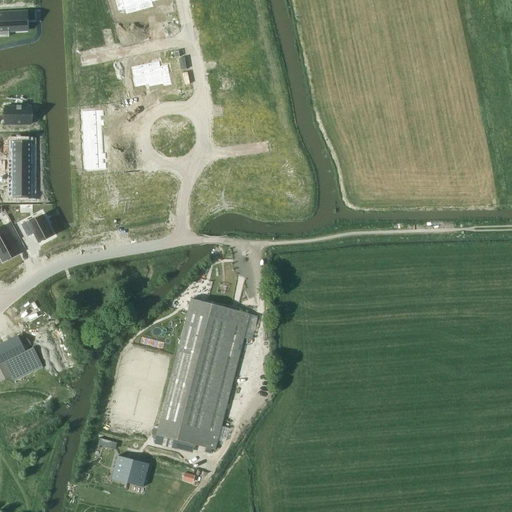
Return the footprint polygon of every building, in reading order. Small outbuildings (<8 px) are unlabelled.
[(115,0),(118,11),(124,9),(126,14),(139,10),(136,0),(115,0)] [(136,0),(139,10),(153,7),(152,2),(158,0),(136,0)] [(110,19),(105,2),(80,9),(85,25),(110,19)] [(0,31),(20,30),(19,12),(0,13),(0,31)] [(262,29),(241,34),(244,48),(265,43),(262,29)] [(267,51),(244,54),(245,66),(269,63),(267,51)] [(159,61),(145,64),(149,84),(150,87),(164,84),(164,86),(171,85),(167,65),(160,66),(159,61)] [(145,64),(131,67),(135,87),(149,84),(145,64)] [(250,71),(244,72),(245,78),(250,77),(252,89),(259,88),(259,90),(268,89),(267,87),(274,86),(272,70),(250,73),(250,71)] [(173,92),(175,100),(183,98),(180,85),(172,87),(173,92)] [(5,107),(5,124),(30,124),(30,107),(5,107)] [(258,108),(240,110),(242,119),(256,117),(256,120),(257,128),(265,127),(266,129),(274,128),(274,126),(282,124),(280,108),(259,111),(258,108)] [(103,110),(82,111),(82,121),(104,120),(104,119),(101,119),(101,116),(104,116),(103,110)] [(104,120),(82,121),(83,131),(102,130),(102,125),(104,125),(104,120)] [(102,130),(83,131),(83,140),(102,140),(102,130)] [(102,140),(83,140),(84,150),(103,149),(102,140)] [(12,142),(12,153),(32,153),(32,142),(12,142)] [(103,149),(84,150),(84,160),(106,159),(105,153),(103,153),(103,149)] [(12,153),(12,164),(32,164),(32,153),(12,153)] [(106,159),(84,160),(85,170),(106,169),(106,163),(104,163),(103,159),(106,159)] [(293,162),(280,167),(290,191),(302,186),(301,183),(308,181),(303,167),(296,170),(293,162)] [(12,164),(12,175),(32,175),(32,164),(12,164)] [(271,180),(264,183),(269,196),(277,193),(278,195),(288,191),(290,191),(280,167),(279,168),(268,173),(271,180)] [(211,181),(210,195),(218,195),(218,198),(231,199),(233,174),(220,173),(219,181),(211,181)] [(233,174),(231,199),(232,199),(244,200),(244,198),(253,198),(254,184),(246,184),(246,176),(234,175),(234,174),(233,174)] [(12,175),(12,186),(32,186),(32,175),(12,175)] [(142,192),(143,217),(156,217),(156,202),(162,202),(161,182),(153,182),(154,192),(142,192)] [(130,183),(121,184),(122,204),(129,203),(130,218),(142,217),(142,218),(143,217),(142,192),(140,192),(140,193),(130,193),(130,183)] [(12,186),(12,197),(32,197),(32,186),(12,186)] [(83,202),(84,224),(100,224),(99,215),(110,215),(109,201),(99,202),(99,201),(83,202)] [(28,221),(21,225),(27,237),(34,233),(38,240),(42,237),(44,240),(52,235),(42,216),(29,222),(28,221)] [(6,231),(0,234),(0,256),(3,261),(18,253),(6,231)] [(249,314),(191,299),(156,435),(215,450),(249,314)] [(0,343),(0,381),(11,376),(13,381),(42,366),(33,347),(25,351),(17,336),(0,343)] [(117,456),(111,479),(127,483),(130,470),(133,460),(117,456)] [(130,470),(127,483),(143,487),(148,464),(133,460),(130,470)]
